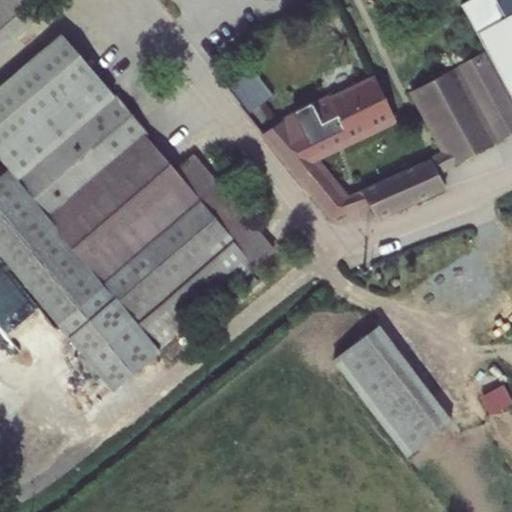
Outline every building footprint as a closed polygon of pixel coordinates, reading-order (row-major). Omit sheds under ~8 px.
[(0,0),(0,36),(20,16),(3,0),(0,0)] [(497,51),(419,88),(468,69),(497,141),(511,135),(511,0),(479,0),(477,1),(497,51)] [(3,116),(26,145),(137,78),(102,36),(3,116)] [(249,68),(229,44),(200,56),(228,85),(249,68)] [(375,211),(444,184),(438,169),(500,148),(497,141),(468,69),(419,88),(443,149),(358,185),(365,195),(375,211)] [(328,211),(348,202),(340,192),(310,150),(395,115),(372,76),(327,94),(326,90),(257,126),(328,211)] [(137,78),(26,145),(48,170),(147,89),(137,78)] [(283,253),(147,89),(48,170),(26,188),(68,240),(106,286),(161,352),(283,253)] [(68,240),(26,188),(10,172),(0,180),(0,251),(60,323),(106,286),(68,240)] [(348,202),(365,195),(358,185),(340,192),(348,202)] [(479,235),(470,240),(480,260),(492,253),(479,235)] [(444,284),(480,260),(470,240),(432,265),(444,284)] [(0,294),(15,283),(0,262),(0,294)] [(342,357),(411,456),(456,424),(387,326),(342,357)] [(490,411),(511,401),(511,392),(507,380),(481,391),(490,411)]
